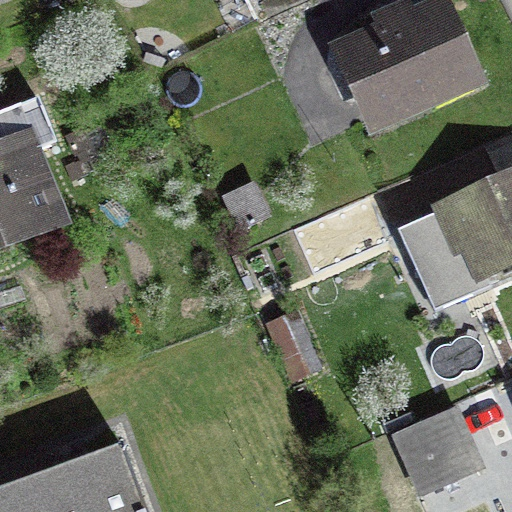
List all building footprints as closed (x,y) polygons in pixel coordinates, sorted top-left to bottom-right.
[(116,0),(135,38),(181,17),(173,0),(116,0)] [(439,10),(337,56),(370,130),(472,84),(439,10)] [(21,148),(0,156),(0,247),(53,225),(21,148)] [(477,279),(511,263),(511,182),(436,217),(452,253),(463,248),(477,279)] [(246,191),(222,202),(235,232),(260,221),(246,191)] [(317,230),(330,260),(385,235),(372,205),(317,230)] [(268,328),(292,384),(317,373),(292,317),(268,328)] [(393,442),(418,497),(473,473),(448,417),(393,442)] [(139,511),(117,450),(0,493),(0,511),(139,511)]
